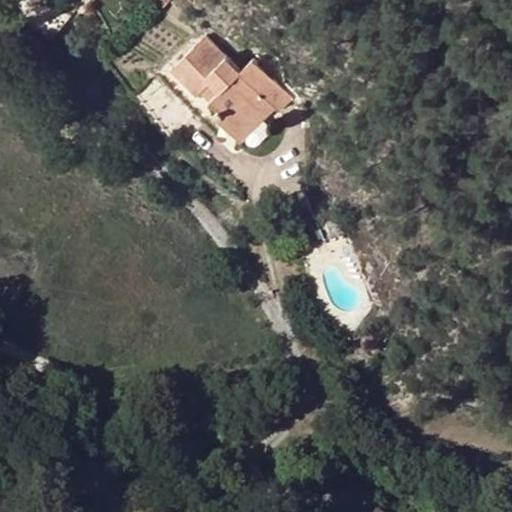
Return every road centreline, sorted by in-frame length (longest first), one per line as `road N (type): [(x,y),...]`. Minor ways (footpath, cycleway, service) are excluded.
road 1 (residential): [(71,493),(175,476),(257,448),(288,427),(301,406),(301,381),(290,337),(253,269),(70,81),(0,22)]
road 2 (residential): [(0,351),(45,370),(76,401),(90,432),(75,483)]
